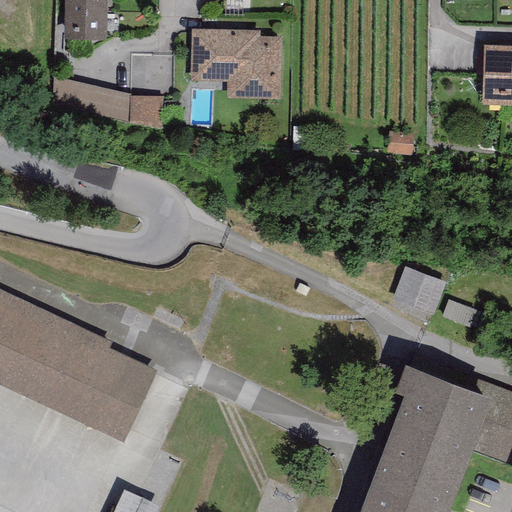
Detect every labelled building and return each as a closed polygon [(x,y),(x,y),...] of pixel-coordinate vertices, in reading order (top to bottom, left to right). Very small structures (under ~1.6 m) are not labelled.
[(67,0),(66,40),(104,41),(104,0),(67,0)] [(256,36),(193,35),(192,78),(230,79),(229,97),(277,98),(278,43),(256,42),(256,36)] [(511,53),(486,53),(485,104),(511,104),(511,53)] [(71,79),(65,109),(159,128),(165,97),(71,79)] [(446,286),(403,269),(392,302),(433,319),(446,286)] [(0,384),(122,442),(153,375),(0,303),(0,384)] [(363,511),(451,511),(475,452),(493,404),(407,372),(395,401),(405,405),(363,511)] [(511,411),(493,404),(475,452),(511,468),(511,411)] [(124,485),(111,511),(155,511),(160,501),(124,485)]
